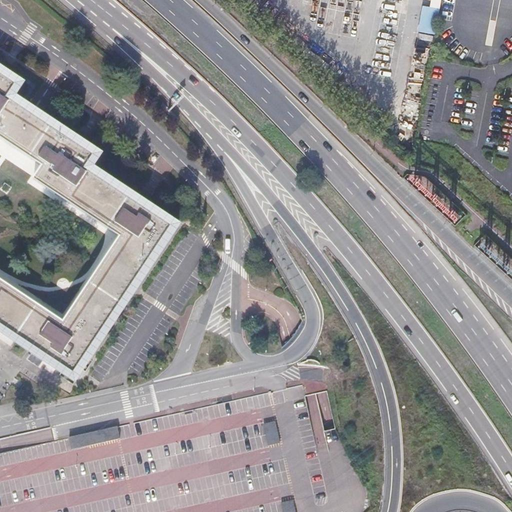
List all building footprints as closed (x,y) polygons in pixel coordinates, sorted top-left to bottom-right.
[(432,0),(431,6),(424,5),(419,31),(436,34),(441,0),(432,0)] [(0,69),(0,329),(81,383),(184,230),(98,173),(107,159),(37,112),(21,102),(29,89),(0,69)] [(268,445),(280,442),(276,421),(263,424),(268,445)] [(117,427),(88,435),(91,446),(120,438),(117,427)] [(281,503),(283,511),(296,511),(293,500),(281,503)]
